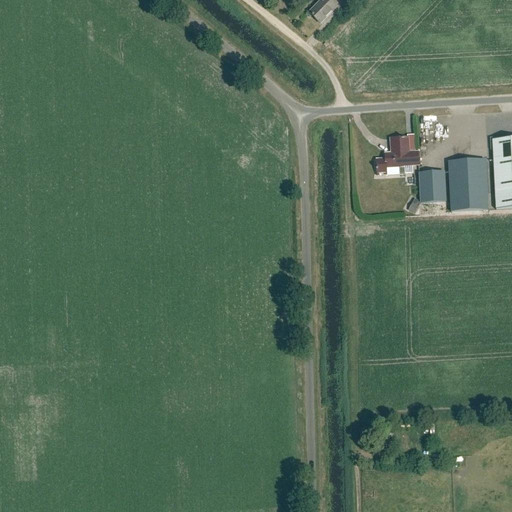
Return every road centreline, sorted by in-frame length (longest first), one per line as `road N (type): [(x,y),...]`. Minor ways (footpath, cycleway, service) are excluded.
road 1 (unclassified): [(313,511),(296,116)]
road 2 (unclassified): [(296,116),(168,0)]
road 3 (unclassified): [(511,100),(342,110)]
road 4 (unclassified): [(342,110),(324,64),(248,0)]
